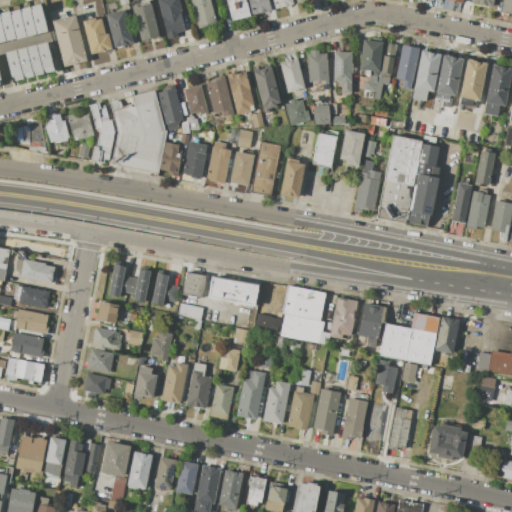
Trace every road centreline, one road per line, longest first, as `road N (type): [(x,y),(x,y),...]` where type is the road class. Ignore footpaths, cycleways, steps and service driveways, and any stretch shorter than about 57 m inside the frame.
road 1 (residential): [(511,41),(371,14),(0,107)]
road 2 (residential): [(511,500),(0,397)]
road 3 (tertiary): [(0,218),(415,289),(511,298)]
road 4 (tertiary): [(291,221),(0,171)]
road 5 (motorway): [(288,238),(0,188)]
road 6 (motorway): [(0,202),(285,251)]
road 7 (motorway): [(285,251),(511,296)]
road 8 (motorway): [(485,261),(288,238)]
road 9 (tertiary): [(485,261),(291,221)]
road 10 (residential): [(54,409),(90,232)]
